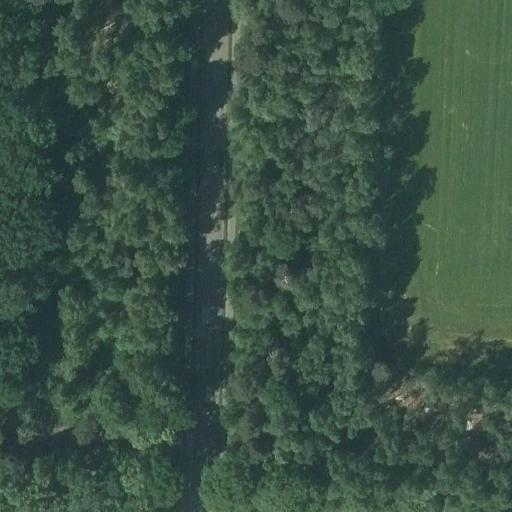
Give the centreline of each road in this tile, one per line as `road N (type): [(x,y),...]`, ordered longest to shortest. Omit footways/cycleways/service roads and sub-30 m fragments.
road 1 (tertiary): [(197,511),(215,0)]
road 2 (track): [(0,479),(219,499)]
